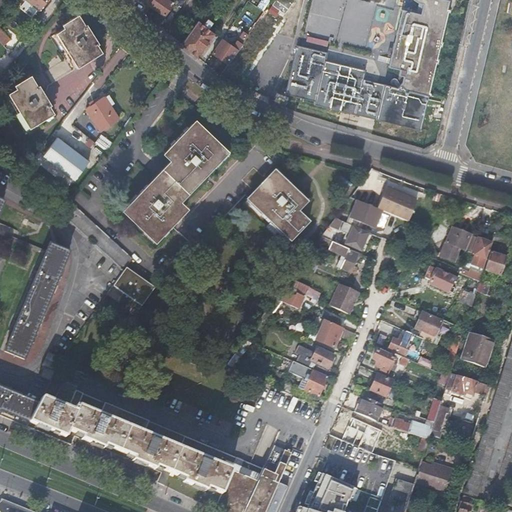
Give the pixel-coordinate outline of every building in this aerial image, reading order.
[(29,0),(40,9),(46,0),(29,0)] [(151,0),(149,4),(165,14),(169,8),(177,14),(186,0),(151,0)] [(260,0),(256,6),(263,11),(270,0),(269,0),(260,0)] [(329,45),(298,38),(287,88),(316,96),(315,99),(422,124),(450,2),(450,0),(420,0),(419,8),(403,4),(390,60),(401,64),(397,80),(364,72),(366,63),(327,54),(329,45)] [(16,87),(8,92),(30,128),(53,113),(49,105),(51,104),(41,87),(100,51),(95,44),(97,43),(90,29),(87,31),(77,14),(62,23),(64,26),(56,31),(69,53),(31,77),(29,74),(14,83),(16,87)] [(181,43),(198,57),(216,33),(209,29),(214,22),(209,19),(204,25),(198,20),(181,43)] [(0,44),(2,46),(10,39),(0,27),(0,44)] [(213,52),(229,63),(240,48),(241,47),(243,43),(238,40),(233,47),(222,39),(213,52)] [(219,75),(225,66),(208,56),(203,65),(219,75)] [(105,98),(109,104),(113,101),(109,95),(105,98)] [(119,119),(109,104),(105,98),(103,96),(85,108),(100,131),(119,119)] [(198,125),(193,121),(169,146),(171,148),(168,151),(167,151),(166,152),(174,160),(151,184),(148,182),(132,198),(134,200),(128,207),(135,213),(132,217),(145,230),(148,226),(155,233),(179,208),(177,206),(183,201),(175,194),(199,171),(200,172),(216,156),(215,154),(220,148),(214,141),(217,139),(201,122),(198,125)] [(95,142),(106,151),(112,143),(101,134),(95,142)] [(57,136),(43,154),(75,178),(88,160),(57,136)] [(274,172),(249,197),(256,204),(254,206),(270,221),(267,225),(276,233),(279,230),(291,241),(309,222),(298,211),(307,201),(282,177),(281,179),(274,172)] [(341,176),(335,185),(345,193),(352,184),(341,176)] [(388,189),(379,209),(391,214),(409,222),(418,202),(388,189)] [(61,212),(124,270),(127,266),(133,258),(70,199),(61,212)] [(358,202),(351,216),(373,227),(380,214),(358,202)] [(341,219),(335,217),(330,224),(337,227),(341,219)] [(370,232),(352,225),(344,243),(361,250),(370,232)] [(450,233),(441,257),(454,262),(460,248),(465,250),(471,235),(452,227),(452,228),(449,227),(448,232),(450,233)] [(473,235),(466,250),(470,252),(474,254),(487,259),(492,243),(473,235)] [(321,236),(316,242),(329,248),(332,240),(321,236)] [(358,252),(332,240),(329,248),(342,253),(337,265),(350,270),(358,252)] [(50,243),(4,351),(24,359),(70,251),(50,243)] [(313,247),(304,259),(305,260),(315,265),(317,259),(315,258),(319,249),(313,247)] [(491,251),(485,269),(500,274),(506,256),(491,251)] [(487,259),(474,254),(470,264),(483,269),(487,259)] [(155,287),(154,287),(127,266),(124,270),(150,294),(155,287)] [(430,266),(426,278),(431,280),(430,284),(449,292),(453,281),(456,282),(457,278),(436,269),(430,266)] [(470,269),(467,276),(468,276),(480,281),(480,279),(482,274),(470,269)] [(124,270),(113,284),(142,305),(150,294),(124,270)] [(489,275),(487,282),(494,285),(497,277),(489,275)] [(483,293),(491,296),(494,285),(487,282),(483,293)] [(330,305),(350,314),(359,291),(339,283),(330,305)] [(283,296),(282,300),(299,308),(303,298),(286,290),(283,296)] [(461,302),(472,306),(475,294),(464,291),(461,302)] [(276,297),(268,307),(273,311),(282,300),(276,297)] [(422,337),(434,342),(443,322),(418,310),(415,317),(419,320),(415,329),(422,332),(420,336),(422,337)] [(325,319),(343,327),(345,322),(327,314),(325,319)] [(319,324),(322,325),(325,319),(317,316),(315,321),(319,324)] [(334,347),(339,335),(343,327),(325,319),(322,325),(316,339),(334,347)] [(352,341),(355,332),(343,327),(339,335),(352,341)] [(414,333),(403,328),(400,334),(411,339),(414,333)] [(245,339),(250,341),(257,333),(252,330),(245,339)] [(471,332),(462,360),(485,367),(494,340),(471,332)] [(422,337),(420,336),(414,333),(411,339),(408,347),(412,349),(413,346),(418,348),(422,337)] [(411,339),(400,334),(398,340),(393,337),(389,346),(405,354),(408,347),(411,339)] [(511,385),(511,341),(463,495),(470,497),(476,499),(511,385)] [(293,360),(325,374),(328,368),(332,358),(336,360),(337,357),(316,348),(314,353),(311,352),(312,351),(296,343),(292,350),(297,353),(293,360)] [(226,364),(233,367),(244,351),(238,348),(226,364)] [(377,348),(372,357),(377,359),(375,364),(381,367),(380,370),(387,372),(394,356),(377,348)] [(443,371),(450,373),(457,352),(450,349),(443,371)] [(284,368),(286,360),(271,355),(268,363),(284,368)] [(44,367),(40,375),(50,380),(54,372),(44,367)] [(307,383),(304,390),(319,396),(328,376),(312,369),(310,376),(307,374),(304,381),(307,383)] [(376,373),(369,388),(384,395),(391,380),(376,373)] [(485,394),(488,385),(457,375),(450,373),(449,377),(445,391),(450,393),(452,391),(462,394),(463,391),(473,394),(473,391),(485,394)] [(280,388),(294,394),(297,387),(283,381),(280,388)] [(0,409),(28,422),(39,403),(0,386),(0,409)] [(78,406),(83,393),(75,389),(68,408),(73,410),(75,405),(78,407),(78,406)] [(100,415),(105,402),(83,393),(78,406),(100,415)] [(358,402),(354,410),(376,421),(383,404),(364,396),(360,403),(358,402)] [(155,466),(169,472),(184,478),(182,481),(205,490),(206,487),(221,493),(231,469),(223,466),(144,433),(100,415),(78,406),(78,407),(75,405),(73,410),(68,408),(42,397),(39,403),(28,422),(26,426),(62,440),(62,441),(62,442),(65,436),(67,430),(75,433),(74,435),(81,437),(81,439),(101,447),(103,448),(104,445),(111,448),(132,457),(131,460),(154,469),(155,466)] [(434,397),(427,419),(435,422),(440,405),(441,401),(434,397)] [(144,433),(149,420),(105,402),(100,415),(144,433)] [(435,422),(433,428),(432,430),(440,432),(446,413),(449,413),(451,408),(440,405),(435,422)] [(0,415),(26,426),(28,422),(0,409),(0,415)] [(356,414),(349,429),(368,438),(375,423),(356,414)] [(395,418),(392,426),(400,429),(401,429),(409,432),(410,432),(429,438),(432,430),(433,428),(425,425),(413,421),(412,425),(404,422),(404,421),(395,418)] [(427,419),(425,425),(433,428),(435,422),(427,419)] [(261,474),(264,468),(149,420),(144,433),(223,466),(226,459),(261,474)] [(401,429),(400,429),(398,434),(408,437),(410,432),(409,432),(401,429)] [(511,437),(492,500),(505,504),(511,482),(511,437)] [(292,452),(275,444),(264,468),(261,474),(243,511),(276,511),(288,485),(278,481),(292,452)] [(97,456),(106,460),(111,448),(104,445),(103,448),(101,447),(97,456)] [(164,485),(219,511),(243,511),(261,474),(226,459),(223,466),(231,469),(221,493),(206,487),(205,490),(182,481),(184,478),(169,472),(164,485)] [(422,461),(420,467),(416,481),(447,491),(454,468),(446,466),(445,468),(422,461)] [(344,511),(352,485),(320,472),(305,507),(299,504),(295,511),(344,511)] [(405,511),(406,511),(407,507),(411,496),(415,485),(396,478),(384,511),(405,511)] [(470,497),(463,495),(461,501),(468,504),(470,497)] [(420,499),(411,496),(407,507),(416,510),(420,499)] [(35,511),(26,508),(6,500),(1,511),(35,511)] [(468,504),(461,501),(459,509),(457,511),(469,511),(472,505),(468,504)]
